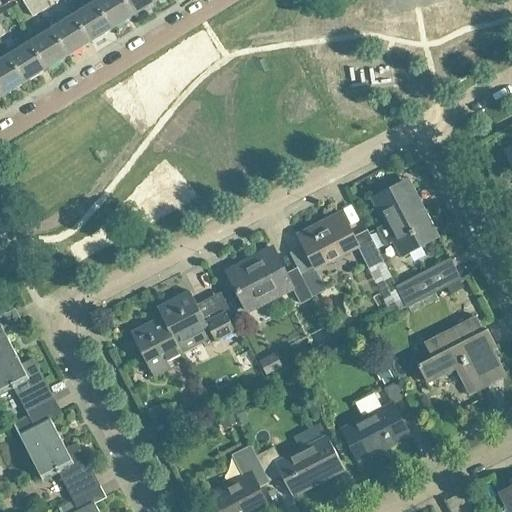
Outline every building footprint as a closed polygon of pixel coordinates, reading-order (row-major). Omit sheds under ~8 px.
[(40,11),(33,0),(21,0),(32,16),(40,11)] [(33,0),(40,11),(48,6),(44,0),(33,0)] [(94,0),(72,14),(89,41),(111,28),(94,0)] [(123,0),(94,0),(111,28),(133,15),(123,0)] [(155,1),(154,0),(123,0),(133,15),(155,1)] [(422,3),(421,0),(389,0),(392,10),(422,3)] [(89,41),(72,14),(50,27),(67,55),(89,41)] [(67,55),(50,27),(28,41),(45,69),(67,55)] [(28,41),(6,54),(23,82),(45,69),(28,41)] [(23,82),(6,54),(0,57),(0,92),(2,96),(23,82)] [(369,197),(383,224),(376,227),(384,244),(399,237),(407,253),(439,236),(423,206),(414,211),(409,202),(411,201),(400,180),(369,197)] [(340,212),(297,234),(314,268),(356,246),(367,269),(382,261),(366,229),(353,236),(340,212)] [(296,262),(307,257),(299,241),(289,246),(296,262)] [(285,273),(271,247),(226,271),(247,312),(292,288),(300,304),(312,297),(296,267),(285,273)] [(445,286),(459,279),(460,278),(450,258),(395,286),(406,306),(445,286)] [(459,279),(445,286),(449,294),(463,287),(459,279)] [(205,322),(195,302),(189,290),(156,307),(161,316),(161,315),(180,353),(211,337),(214,342),(234,332),(224,312),(205,322)] [(161,315),(161,316),(130,332),(153,376),(170,368),(166,361),(180,353),(161,315)] [(425,382),(454,367),(468,394),(494,380),(492,377),(504,371),(497,358),(500,356),(486,328),(483,330),(476,318),(424,344),(431,357),(417,364),(425,382)] [(20,364),(4,333),(0,324),(0,392),(12,386),(24,410),(52,396),(32,358),(20,364)] [(358,462),(409,435),(403,423),(415,417),(396,381),(383,388),(391,403),(341,429),(358,462)] [(353,398),(360,412),(378,403),(371,389),(353,398)] [(187,421),(210,409),(202,394),(179,406),(187,421)] [(65,448),(49,418),(19,434),(42,479),(57,471),(70,495),(97,481),(76,442),(65,448)] [(273,446),(255,455),(268,480),(281,474),(292,496),(343,469),(325,434),(279,458),(273,446)] [(246,473),(207,493),(217,511),(255,511),(256,511),(255,511),(258,511),(268,507),(268,508),(269,507),(258,486),(268,480),(255,455),(250,444),(235,451),(246,473)] [(511,511),(511,485),(498,492),(504,504),(501,505),(499,511),(511,511)] [(98,511),(93,502),(73,511),(98,511)]
